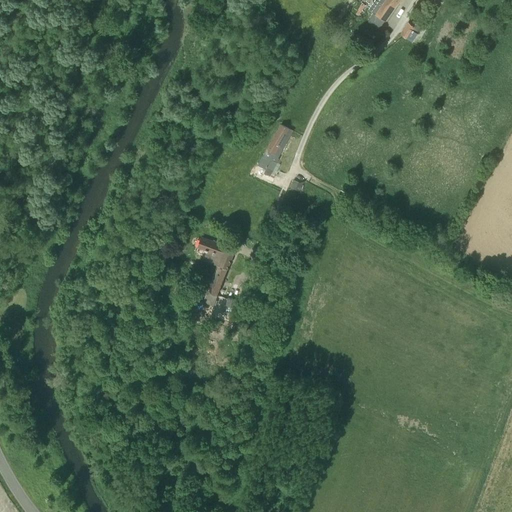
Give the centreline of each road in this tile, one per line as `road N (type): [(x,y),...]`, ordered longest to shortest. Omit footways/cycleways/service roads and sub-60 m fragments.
road 1 (unclassified): [(238,286),(332,86),(380,49),(416,0)]
road 2 (track): [(292,169),(511,292)]
